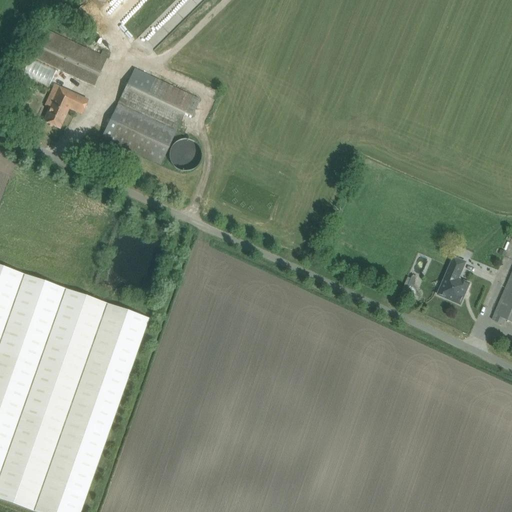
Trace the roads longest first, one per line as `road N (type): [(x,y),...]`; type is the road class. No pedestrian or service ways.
road 1 (unclassified): [(511,367),(55,159)]
road 2 (track): [(126,58),(154,67),(224,0)]
